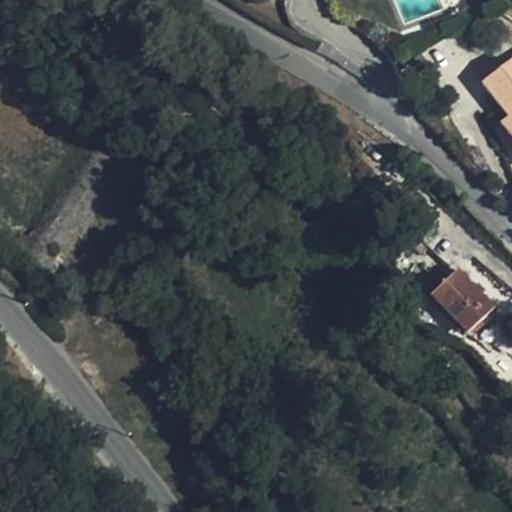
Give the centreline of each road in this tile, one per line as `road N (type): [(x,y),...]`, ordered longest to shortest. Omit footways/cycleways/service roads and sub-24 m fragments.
road 1 (residential): [(0,306),(160,511)]
road 2 (residential): [(195,0),(410,130)]
road 3 (residential): [(410,130),(378,62),(318,23),(309,0)]
road 4 (residential): [(410,130),(511,241)]
